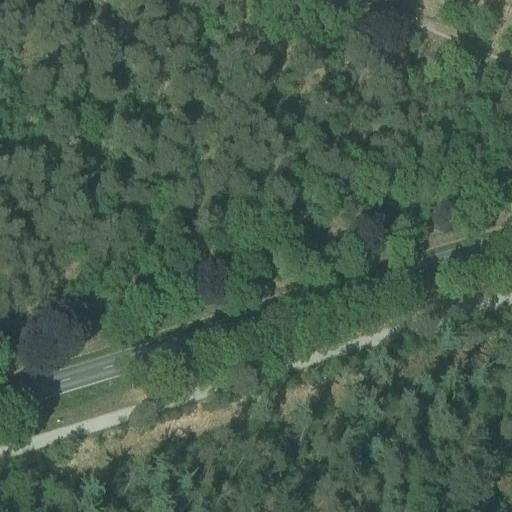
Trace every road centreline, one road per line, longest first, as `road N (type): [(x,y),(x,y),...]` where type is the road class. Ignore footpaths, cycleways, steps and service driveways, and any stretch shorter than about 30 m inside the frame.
road 1 (secondary): [(0,400),(511,244)]
road 2 (track): [(511,54),(357,0)]
